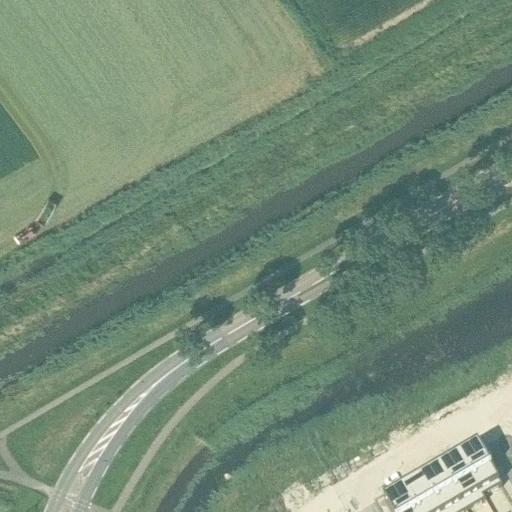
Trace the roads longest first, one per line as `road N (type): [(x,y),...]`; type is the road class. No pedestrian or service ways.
road 1 (secondary): [(67,511),(82,478),(149,390),(210,345),(511,171)]
road 2 (residential): [(511,393),(314,511)]
